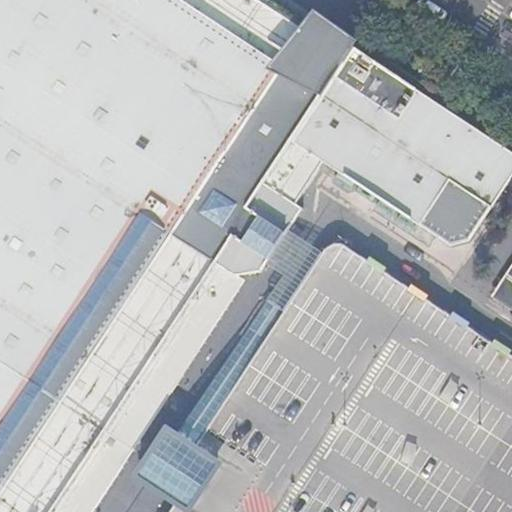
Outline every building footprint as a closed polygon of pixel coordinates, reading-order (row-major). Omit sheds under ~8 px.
[(0,0),(0,511),(51,511),(214,263),(241,221),(292,141),(323,161),(420,225),(450,180),(491,207),(511,175),(511,154),(356,50),(323,99),(298,85),(272,71),(303,30),(257,0),(0,0)] [(323,99),(356,50),(360,44),(336,27),(316,14),(303,30),(272,71),(298,85),(323,99)] [(295,203),(323,161),(292,141),(241,221),(214,263),(231,274),(237,276),(261,272),(278,246),(302,209),(295,203)] [(450,180),(420,225),(451,245),(469,241),(491,207),(450,180)] [(511,511),(511,359),(331,245),(157,511),(511,511)] [(51,511),(75,511),(231,274),(214,263),(51,511)] [(511,264),(493,294),(511,306),(511,264)] [(92,511),(246,281),(237,276),(231,274),(75,511),(92,511)]
